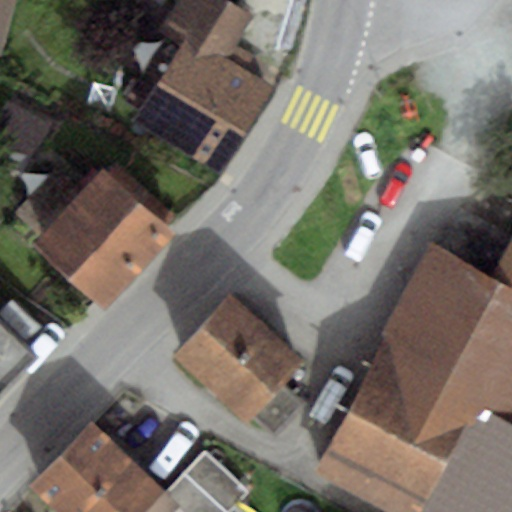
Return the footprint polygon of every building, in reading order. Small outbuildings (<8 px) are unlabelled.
[(14,0),(0,0),(0,56),(14,0)] [(253,17),(225,0),(178,0),(158,31),(179,45),(131,120),(221,177),(276,90),(244,70),(252,58),(234,46),(253,17)] [(8,101),(0,114),(0,138),(32,157),(50,125),(8,101)] [(172,240),(99,171),(32,243),(104,311),(172,240)] [(511,234),(492,272),(432,241),(311,472),(387,511),(420,511),(476,407),(508,423),(511,416),(511,234)] [(230,300),(177,358),(248,423),(253,417),(271,433),(300,401),(280,383),(298,363),(230,300)] [(0,400),(39,359),(0,320),(0,400)] [(511,511),(511,425),(508,423),(476,407),(420,511),(511,511)] [(92,423),(30,485),(57,511),(145,511),(164,493),(92,423)] [(204,452),(164,493),(184,511),(228,511),(247,492),(204,452)]
